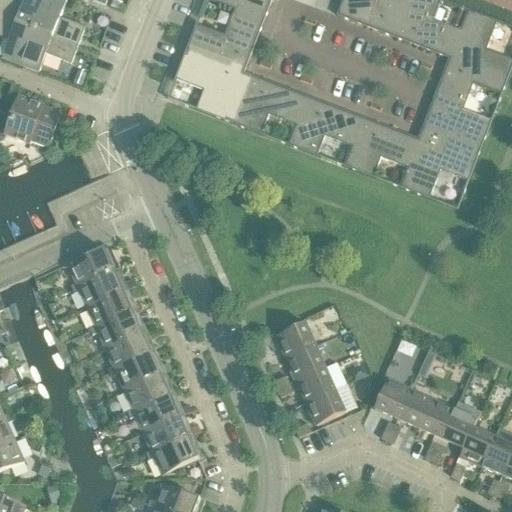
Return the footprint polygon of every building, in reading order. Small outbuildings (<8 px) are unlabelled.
[(0,0),(0,17),(34,30),(45,0),(24,0),(23,5),(8,0),(0,0)] [(85,29),(60,19),(67,1),(64,0),(45,0),(34,30),(78,47),(85,29)] [(246,69),(264,22),(206,0),(186,54),(232,71),(234,64),(246,69)] [(206,0),(264,22),(272,0),(206,0)] [(393,40),(408,0),(343,0),(336,18),(393,40)] [(449,60),(468,12),(436,0),(408,0),(393,40),(449,60)] [(444,74),(502,96),(511,68),(511,28),(468,12),(449,60),(444,74)] [(20,67),(34,30),(0,17),(0,38),(9,42),(2,60),(20,67)] [(78,47),(34,30),(20,67),(39,74),(46,56),(71,66),(78,47)] [(232,125),(251,77),(244,75),(246,69),(234,64),(232,71),(186,54),(168,101),(232,125)] [(481,149),(502,96),(444,74),(424,127),(481,149)] [(289,147),(307,99),(251,77),(232,125),(289,147)] [(48,149),(61,115),(19,99),(12,118),(0,113),(0,144),(4,143),(6,138),(29,146),(31,142),(48,149)] [(345,168),(363,120),(307,99),(289,147),(345,168)] [(419,141),(418,141),(363,120),(345,168),(401,190),(419,141)] [(401,190),(458,211),(481,149),(424,127),(418,141),(419,141),(401,190)] [(72,292),(119,271),(115,263),(111,265),(106,253),(110,251),(109,249),(68,268),(76,286),(70,288),(72,292)] [(128,292),(125,283),(120,286),(115,274),(119,272),(119,271),(72,292),(74,296),(79,293),(87,310),(128,292)] [(91,334),(138,313),(134,304),(129,306),(124,295),(129,293),(128,292),(87,310),(94,327),(89,330),(91,334)] [(147,333),(143,325),(139,327),(134,316),(138,314),(138,313),(91,334),(92,337),(98,335),(106,352),(147,333)] [(316,348),(305,325),(276,338),(286,361),(316,348)] [(109,375),(156,354),(153,346),(148,348),(143,337),(147,334),(147,333),(106,352),(113,369),(108,372),(109,375)] [(273,347),(268,337),(255,343),(259,353),(273,347)] [(326,370),(316,348),(286,361),(296,384),(326,370)] [(124,394),(166,375),(162,367),(158,369),(152,358),(157,356),(156,354),(109,375),(111,379),(117,377),(124,394)] [(335,392),(326,370),(296,384),(306,405),(335,392)] [(175,396),(171,388),(167,390),(162,379),(166,377),(166,375),(124,394),(132,411),(127,414),(128,417),(175,396)] [(290,386),(287,378),(273,384),(277,392),(290,386)] [(397,421),(411,392),(388,382),(375,411),(397,421)] [(294,394),(290,386),(277,392),(281,400),(294,394)] [(346,415),(335,392),(306,405),(316,428),(346,415)] [(420,431),(433,402),(411,392),(397,421),(420,431)] [(143,436),(184,417),(181,409),(176,411),(171,400),(176,397),(175,396),(128,417),(130,421),(135,419),(143,436)] [(441,441),(455,411),(433,402),(420,431),(441,441)] [(472,430),(474,431),(481,414),(458,404),(455,411),(441,441),(463,451),(472,430)] [(0,424),(11,419),(9,415),(4,418),(0,409),(0,424)] [(147,459),(194,437),(190,430),(185,432),(180,420),(185,418),(184,417),(143,436),(151,453),(145,455),(147,459)] [(0,449),(15,443),(7,426),(13,423),(11,419),(0,424),(0,449)] [(388,443),(395,427),(388,424),(381,440),(388,443)] [(312,435),(308,425),(294,431),(299,440),(312,435)] [(394,446),(401,430),(395,427),(388,443),(394,446)] [(482,470),(496,440),(495,440),(474,431),(472,430),(463,451),(450,479),(460,483),(468,464),(482,470)] [(504,480),(511,461),(511,435),(499,430),(495,440),(496,440),(482,470),(504,480)] [(204,459),(199,450),(195,452),(190,441),(194,439),(194,437),(147,459),(149,463),(154,460),(162,478),(204,459)] [(0,475),(30,462),(28,457),(22,460),(15,443),(0,449),(0,475)] [(432,463),(439,447),(432,444),(425,460),(432,463)] [(438,466),(445,450),(439,447),(432,463),(438,466)] [(495,499),(501,485),(493,482),(488,495),(495,499)] [(504,502),(510,489),(501,485),(495,499),(504,502)] [(195,511),(199,503),(204,505),(205,503),(162,487),(155,505),(150,503),(148,507),(162,511),(195,511)] [(0,511),(30,511),(31,511),(0,498),(0,511)]
